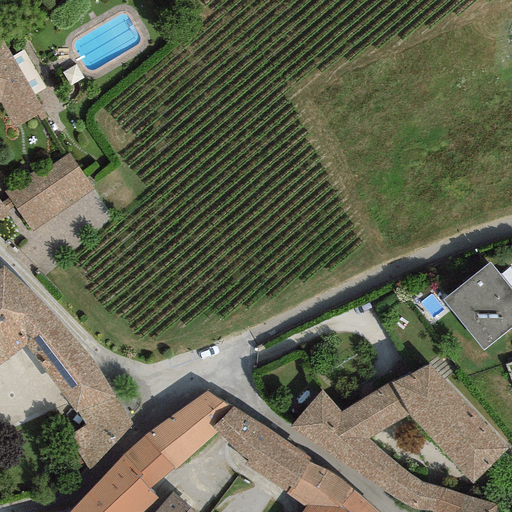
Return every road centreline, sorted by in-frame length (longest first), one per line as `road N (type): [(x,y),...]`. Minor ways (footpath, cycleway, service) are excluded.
road 1 (residential): [(204,372),(404,265),(511,226)]
road 2 (residential): [(400,511),(204,372)]
road 3 (residential): [(174,390),(105,362),(0,252)]
road 4 (residential): [(20,511),(80,496),(167,411),(174,390)]
